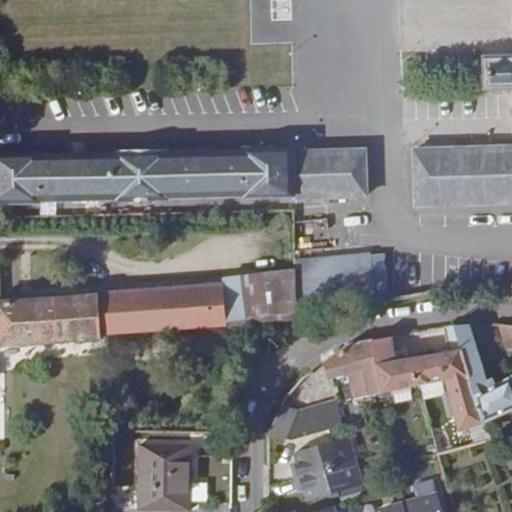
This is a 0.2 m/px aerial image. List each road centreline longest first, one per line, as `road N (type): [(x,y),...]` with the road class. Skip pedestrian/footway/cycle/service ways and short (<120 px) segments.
road 1 (track): [(386,223),(264,240),(195,266),(156,269),(0,246)]
road 2 (residential): [(511,311),(402,317),(342,329),(294,354),(267,387),(252,432),(253,511)]
road 3 (unclassified): [(376,0),(386,223),(511,238)]
